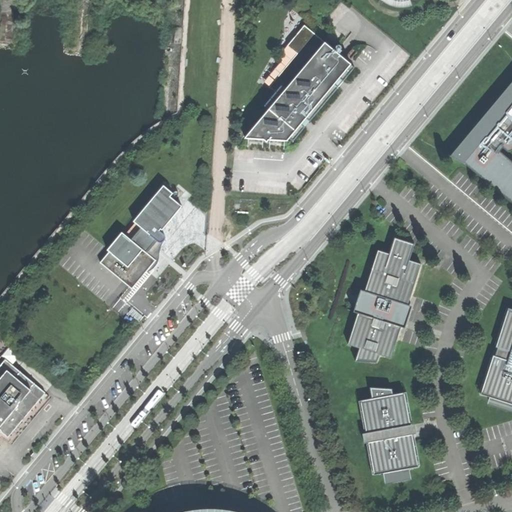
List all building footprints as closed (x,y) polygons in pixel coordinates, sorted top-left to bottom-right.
[(293,10),(284,21),(296,31),(306,20),(293,10)] [(249,133),(278,135),(281,131),(293,141),(305,127),(300,123),(305,118),(310,121),(322,107),(332,95),(337,89),(339,87),(328,78),(333,72),(343,81),(355,68),(351,64),(324,41),(305,26),(288,46),(297,54),(269,87),(276,92),(265,106),(269,109),(249,133)] [(511,83),(506,91),(508,93),(496,104),(488,113),(477,128),(472,137),(470,135),(453,155),(459,160),(460,159),(465,162),(466,161),(511,200),(511,159),(501,150),(504,146),(511,137),(511,83)] [(109,252),(100,262),(132,289),(146,272),(153,264),(156,260),(148,253),(151,249),(154,251),(155,249),(157,247),(154,245),(157,241),(159,242),(160,242),(162,242),(163,241),(165,240),(165,239),(166,237),(165,236),(164,234),(160,230),(161,229),(162,230),(182,206),(171,196),(173,193),(164,185),(134,221),(141,227),(131,239),(124,234),(109,252)] [(360,348),(356,361),(377,362),(379,354),(391,358),(397,339),(401,327),(408,305),(412,293),(421,264),(409,260),(415,244),(395,237),(390,254),(378,250),(365,291),(361,290),(354,312),(358,313),(348,344),(360,348)] [(162,244),(163,241),(162,242),(160,242),(159,242),(157,241),(154,245),(157,247),(155,249),(154,251),(151,249),(148,253),(156,260),(153,264),(146,272),(150,270),(152,269),(154,267),(156,266),(157,264),(158,261),(159,258),(159,256),(159,254),(160,252),(160,250),(161,247),(162,244)] [(412,306),(408,305),(401,327),(405,328),(409,315),(412,306)] [(511,308),(508,308),(481,394),(492,398),(490,404),(510,411),(511,404),(511,308)] [(0,429),(1,430),(1,431),(8,437),(14,431),(21,422),(18,420),(35,399),(38,402),(45,393),(6,359),(0,365),(0,429)] [(405,426),(411,425),(405,392),(393,394),(392,388),(370,387),(372,398),(360,400),(366,433),(362,433),(364,443),(368,442),(374,474),(386,472),(387,483),(409,479),(407,468),(418,466),(412,433),(407,434),(405,426)]
